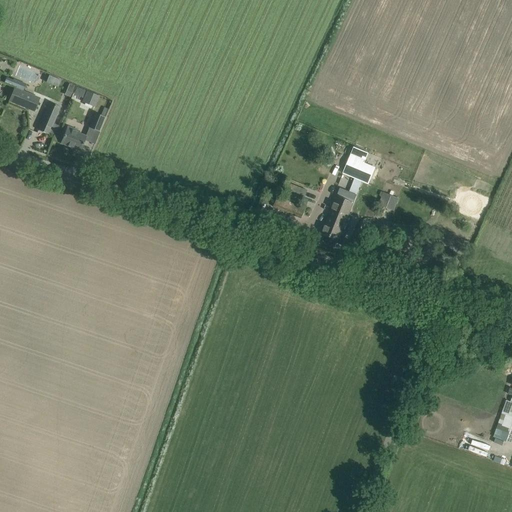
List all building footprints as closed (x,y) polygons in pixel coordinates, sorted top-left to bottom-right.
[(70,97),(75,86),(69,83),(64,95),(70,97)] [(38,98),(14,88),(9,100),(33,110),(38,98)] [(87,91),(82,102),(94,107),(99,96),(87,91)] [(60,108),(49,103),(37,130),(49,134),(60,108)] [(98,131),(104,116),(96,113),(90,128),(98,131)] [(61,144),(80,152),(86,137),(78,134),(79,131),(68,126),(61,144)] [(353,148),(342,173),(354,178),(354,177),(362,181),(368,183),(375,169),(364,164),(368,154),(369,153),(353,147),(353,148)] [(349,191),(356,194),(362,181),(354,177),(354,178),(349,191)] [(307,190),(287,183),(284,191),(304,199),(307,190)] [(348,215),(356,194),(349,191),(340,188),(332,208),(348,215)] [(381,197),(378,204),(394,210),(399,199),(380,191),(379,196),(381,197)] [(306,208),(278,196),(273,206),(301,218),(306,208)] [(323,232),(322,233),(339,239),(339,237),(344,239),(348,228),(353,217),(348,215),(332,208),(326,224),(323,232)] [(507,401),(497,428),(511,433),(511,399),(511,402),(507,401)] [(464,435),(460,449),(487,457),(491,443),(464,435)]
